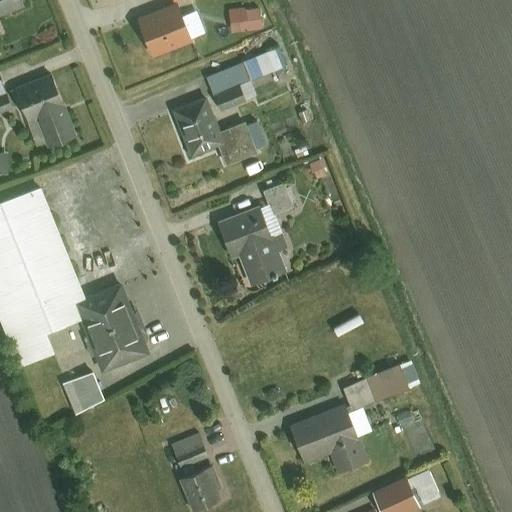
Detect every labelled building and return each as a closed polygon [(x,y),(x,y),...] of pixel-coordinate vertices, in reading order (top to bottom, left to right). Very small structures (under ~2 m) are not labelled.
[(0,0),(0,30),(4,29),(0,18),(0,11),(28,0),(0,0)] [(182,2),(141,18),(155,52),(196,36),(182,2)] [(267,6),(246,7),(248,28),(268,27),(267,6)] [(279,45),(211,72),(218,90),(243,81),(286,64),(279,45)] [(57,73),(18,88),(30,118),(41,114),(53,143),(80,132),(57,73)] [(6,76),(0,78),(0,111),(18,105),(6,76)] [(250,98),(243,81),(218,90),(225,107),(250,98)] [(210,94),(177,107),(196,153),(223,142),(229,140),(224,129),(210,94)] [(263,151),(250,118),(224,129),(229,140),(223,142),(232,163),(263,151)] [(12,150),(0,150),(0,172),(12,172),(12,150)] [(288,179),(268,187),(277,210),(297,202),(288,179)] [(44,180),(0,198),(0,299),(27,365),(60,351),(51,330),(87,315),(80,298),(91,294),(44,180)] [(252,205),(270,199),(266,189),(249,196),(252,205)] [(264,202),(223,218),(237,254),(242,252),(254,282),(290,268),(264,202)] [(91,294),(80,298),(87,315),(108,366),(153,348),(125,280),(91,294)] [(404,362),(348,385),(357,407),(413,384),(404,362)] [(97,367),(66,380),(79,410),(109,397),(97,367)] [(350,401),(296,423),(310,457),(337,446),(345,466),(372,455),(350,401)] [(203,431),(176,442),(186,467),(214,456),(203,431)] [(216,460),(183,474),(197,508),(230,494),(216,460)] [(411,475),(376,490),(385,511),(405,511),(423,504),(411,475)]
